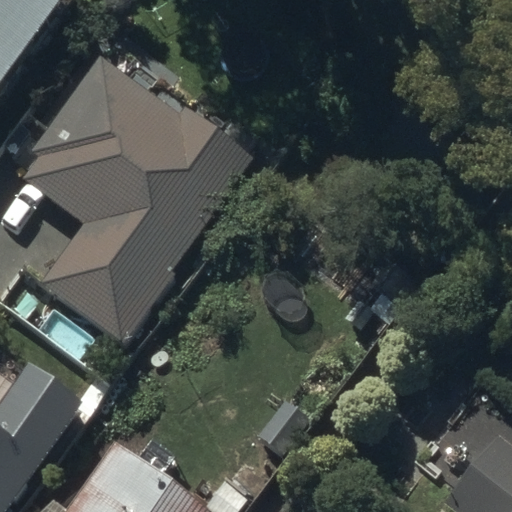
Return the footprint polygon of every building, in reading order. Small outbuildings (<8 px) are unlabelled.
[(71,0),(0,0),(0,103),(73,1),(71,0)] [(38,293),(127,353),(267,145),(122,47),(102,76),(91,69),(31,158),(38,163),(22,188),(82,228),(38,293)] [(0,511),(10,511),(84,415),(32,376),(0,418),(0,511)] [(511,511),(511,465),(488,447),(441,510),(443,511),(511,511)] [(197,511),(115,455),(75,511),(197,511)]
